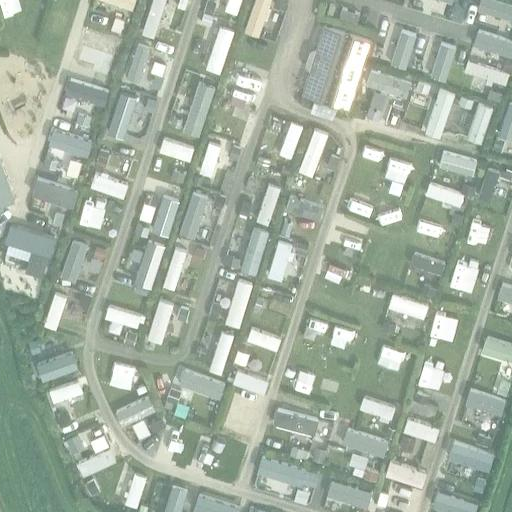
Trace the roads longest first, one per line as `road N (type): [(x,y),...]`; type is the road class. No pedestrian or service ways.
road 1 (unknown): [(241,492),(350,149),(338,126),(267,98)]
road 2 (unknown): [(267,98),(184,350),(163,362),(88,345)]
road 3 (unknown): [(88,345),(198,0)]
road 4 (unknown): [(511,216),(419,511)]
road 5 (unknown): [(241,492),(150,465),(119,438),(97,398),(88,345)]
road 6 (unknown): [(0,143),(16,172),(34,160),(85,0)]
